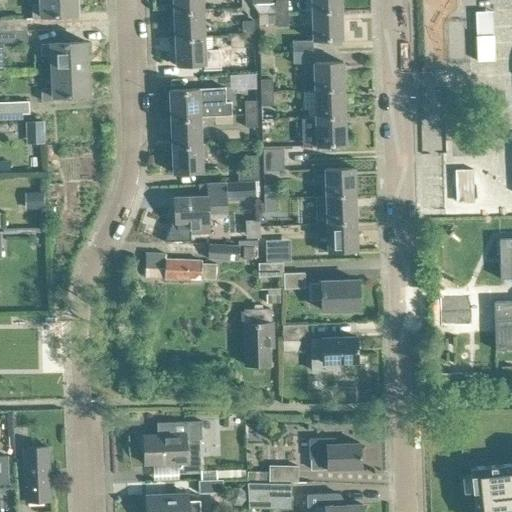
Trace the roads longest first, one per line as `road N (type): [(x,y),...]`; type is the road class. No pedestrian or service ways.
road 1 (residential): [(93,511),(91,282),(126,187),(133,137),(127,0)]
road 2 (residential): [(407,511),(388,0)]
